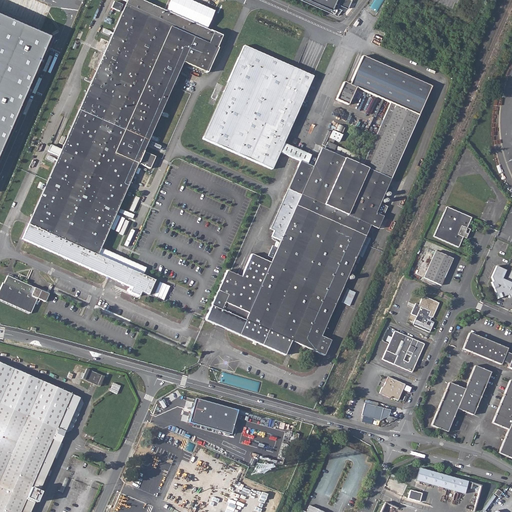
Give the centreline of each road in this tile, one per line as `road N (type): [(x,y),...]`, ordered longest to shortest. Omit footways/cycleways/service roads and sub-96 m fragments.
road 1 (unclassified): [(372,432),(158,374)]
road 2 (unknown): [(132,511),(172,425),(255,455)]
road 3 (unclassified): [(158,374),(0,332)]
road 4 (unclassified): [(399,435),(460,297)]
road 5 (unclassified): [(99,511),(158,374)]
road 6 (unknown): [(511,341),(473,325),(456,354),(511,376)]
road 7 (unclassified): [(394,446),(511,481)]
